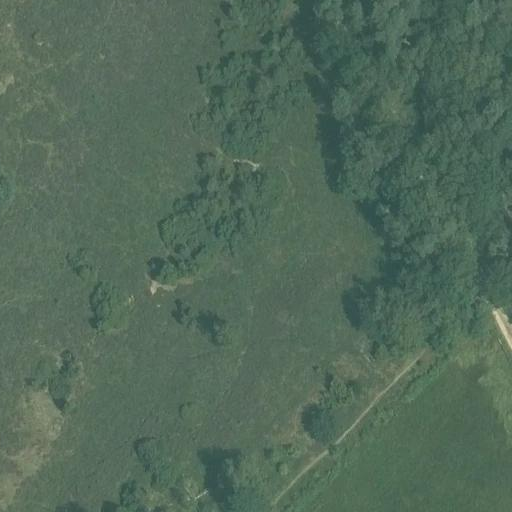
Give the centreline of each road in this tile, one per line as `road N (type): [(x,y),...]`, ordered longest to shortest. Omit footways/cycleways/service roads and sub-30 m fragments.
road 1 (track): [(490,282),(406,123)]
road 2 (track): [(406,123),(339,0)]
